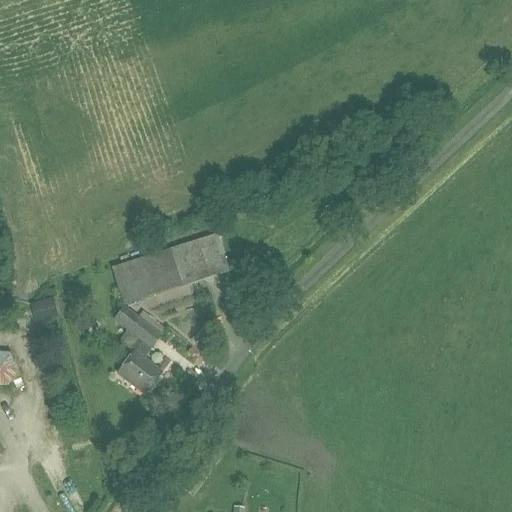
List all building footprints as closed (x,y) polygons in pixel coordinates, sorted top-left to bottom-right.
[(123,307),(228,272),(215,235),(110,269),(123,307)] [(122,308),(112,322),(126,332),(120,340),(143,357),(149,349),(151,350),(161,337),(159,335),(163,330),(144,315),(140,321),(122,308)] [(134,353),(116,375),(144,395),(160,372),(134,353)] [(0,387),(7,388),(17,373),(10,355),(0,354),(0,387)] [(221,457),(203,441),(172,480),(193,496),(221,457)]
